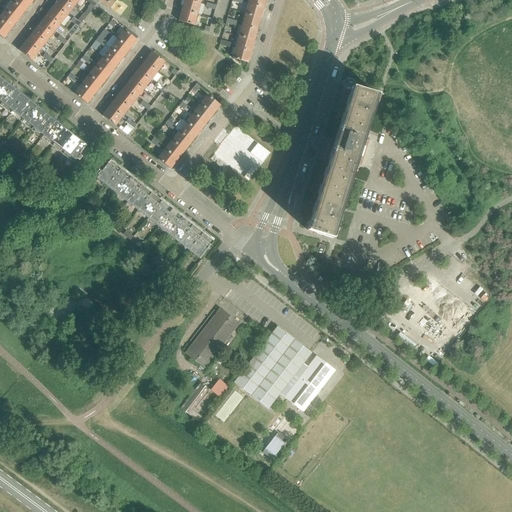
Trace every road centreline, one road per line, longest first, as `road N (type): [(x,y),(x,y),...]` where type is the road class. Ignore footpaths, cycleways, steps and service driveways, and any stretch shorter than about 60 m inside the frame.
road 1 (tertiary): [(260,246),(275,269),(511,454)]
road 2 (unclassified): [(73,423),(133,365),(230,234)]
road 3 (tertiary): [(260,246),(334,27)]
road 4 (residential): [(172,185),(256,79),(278,0)]
road 5 (residential): [(87,117),(170,0)]
